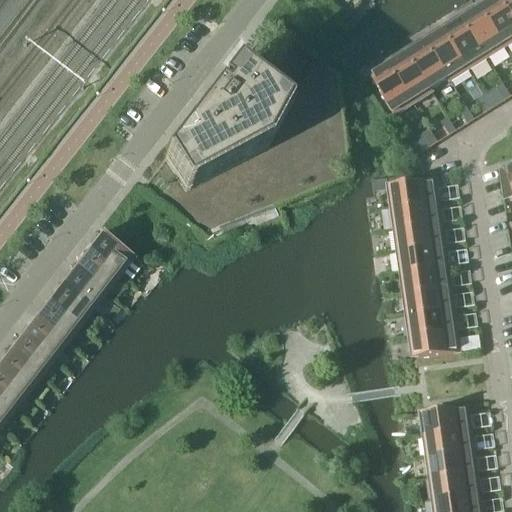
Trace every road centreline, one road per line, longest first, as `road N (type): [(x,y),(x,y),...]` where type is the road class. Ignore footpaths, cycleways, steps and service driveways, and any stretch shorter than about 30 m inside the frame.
road 1 (residential): [(0,335),(255,0)]
road 2 (residential): [(511,458),(471,145),(511,120)]
